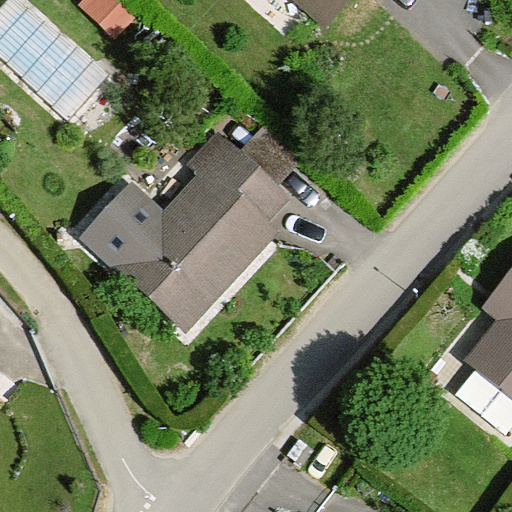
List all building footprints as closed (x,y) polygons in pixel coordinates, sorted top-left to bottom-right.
[(129,0),(115,0),(99,20),(125,43),(148,17),(129,0)] [(320,0),(343,20),(360,0),(320,0)] [(310,157),(288,137),(260,170),(282,190),(300,168),(310,157)] [(110,247),(200,327),(280,237),(272,230),(296,203),(282,190),(260,170),(234,147),(210,174),(220,182),(179,228),(150,202),(110,247)] [(511,307),(504,316),(471,356),(511,390),(511,279),(501,293),(511,302),(511,307)] [(491,305),(504,316),(511,307),(511,302),(501,293),(491,303),(491,305)]
